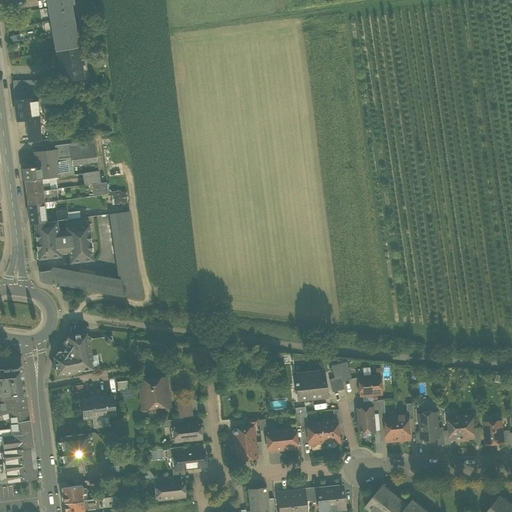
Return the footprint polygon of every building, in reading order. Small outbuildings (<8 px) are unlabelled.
[(49,0),(53,20),(72,17),(70,5),(73,4),(71,0),(49,0)] [(74,29),(72,17),(53,20),(58,50),(78,47),(76,35),(78,34),(77,28),(74,29)] [(80,59),(78,47),(58,50),(63,82),(83,78),(81,65),(83,65),(82,59),(80,59)] [(58,50),(55,50),(61,82),(63,82),(58,50)] [(13,81),(13,92),(30,92),(49,92),(49,81),(13,81)] [(49,92),(30,92),(30,99),(37,98),(37,99),(37,105),(56,105),(55,91),(49,92)] [(38,116),(37,105),(37,99),(37,98),(30,99),(30,92),(13,92),(14,101),(17,120),(26,119),(38,118),(38,116)] [(46,98),(37,99),(37,105),(38,116),(48,115),(46,98)] [(26,119),(29,142),(40,141),(38,118),(26,119)] [(94,140),(69,143),(71,157),(72,165),(97,162),(94,140)] [(56,151),(56,159),(57,159),(71,157),(69,143),(54,146),(55,151),(56,151)] [(23,169),(24,181),(41,179),(59,177),(57,159),(56,159),(56,151),(55,151),(35,153),(36,162),(37,162),(38,167),(23,169)] [(57,159),(59,177),(73,175),(72,165),(71,157),(57,159)] [(83,185),(91,184),(99,183),(98,172),(82,174),(83,185)] [(24,181),(26,193),(49,190),(48,183),(41,184),(41,179),(24,181)] [(106,183),(99,183),(91,184),(93,196),(108,194),(106,183)] [(56,189),(49,190),(26,193),(27,204),(43,202),(58,200),(56,189)] [(126,203),(125,190),(111,191),(111,204),(126,203)] [(34,223),(46,222),(44,210),(43,202),(27,204),(30,224),(34,223)] [(52,209),(44,210),(46,222),(53,221),(52,214),(52,209)] [(41,281),(142,300),(129,211),(110,214),(119,279),(60,269),(39,271),(41,281)] [(79,211),(67,213),(67,212),(52,214),(53,221),(56,221),(65,219),(68,219),(80,218),(79,211)] [(56,221),(53,221),(46,222),(34,223),(35,233),(37,232),(38,240),(36,241),(37,252),(39,251),(40,259),(60,257),(60,252),(58,233),(56,221)] [(66,227),(66,232),(68,251),(70,263),(92,260),(91,251),(89,252),(88,243),(90,243),(89,232),(87,232),(86,225),(66,227)] [(60,252),(68,251),(66,232),(58,233),(60,252)] [(64,374),(66,375),(74,373),(75,372),(75,370),(81,369),(83,370),(92,369),(92,368),(91,361),(92,360),(89,342),(87,340),(86,337),(86,333),(85,333),(68,336),(67,337),(69,343),(60,355),(54,357),(53,357),(57,375),(64,374)] [(340,376),(342,382),(350,379),(347,365),(346,362),(338,364),(340,376)] [(330,366),(333,378),(340,376),(338,364),(330,366)] [(0,398),(25,395),(22,371),(18,367),(18,368),(2,369),(0,368),(0,398)] [(299,384),(300,399),(326,396),(324,381),(322,381),(321,371),(294,374),(295,385),(299,384)] [(358,377),(360,396),(381,394),(379,375),(358,377)] [(344,389),(342,382),(340,376),(333,378),(329,379),(332,392),(344,389)] [(140,383),(143,407),(167,403),(164,379),(140,383)] [(117,383),(118,390),(134,388),(133,381),(117,383)] [(83,419),(92,418),(108,416),(116,415),(113,395),(102,397),(101,394),(88,396),(89,399),(80,400),(83,419)] [(0,407),(1,414),(8,411),(27,409),(25,395),(0,398),(0,407)] [(377,401),(371,401),(363,402),(363,408),(371,407),(372,410),(378,410),(378,417),(384,417),(385,417),(383,400),(377,401)] [(174,404),(175,417),(191,415),(190,402),(174,404)] [(359,431),(359,432),(373,431),(374,431),(372,410),(371,407),(363,408),(357,408),(358,420),(359,421),(360,421),(361,431),(360,431),(359,431)] [(27,409),(8,411),(9,418),(10,422),(28,420),(27,409)] [(335,420),(336,424),(342,422),(338,409),(332,410),(335,420)] [(423,439),(426,441),(429,438),(431,438),(435,440),(437,438),(437,437),(438,437),(437,428),(436,413),(435,413),(435,411),(433,409),(423,410),(421,412),(421,414),(420,414),(422,431),(422,439),(423,439)] [(0,414),(0,420),(9,418),(8,411),(1,414),(0,414)] [(396,414),(396,416),(398,440),(410,439),(409,419),(408,413),(407,413),(396,414)] [(472,414),(460,415),(462,439),(474,438),(473,428),(472,414)] [(451,440),(462,439),(460,415),(448,416),(449,430),(450,440),(451,440)] [(109,425),(108,416),(92,418),(93,427),(109,425)] [(387,441),(398,440),(396,416),(385,417),(384,417),(387,441)] [(162,421),(162,427),(173,426),(184,424),(183,418),(175,419),(162,421)] [(3,447),(4,451),(32,447),(30,433),(28,420),(10,422),(10,424),(10,429),(11,435),(2,436),(3,447)] [(327,421),(321,422),(323,442),(333,441),(336,444),(339,444),(341,441),(341,439),(339,437),(338,432),(337,432),(336,424),(335,420),(327,420),(327,421)] [(485,422),(487,444),(503,443),(502,431),(501,421),(485,422)] [(317,443),(323,442),(321,422),(315,423),(315,422),(307,423),(306,423),(307,428),(308,444),(311,446),(314,446),(317,443)] [(173,426),(175,441),(200,438),(199,423),(184,424),(173,426)] [(234,434),(235,445),(255,442),(253,428),(237,429),(235,428),(233,428),(232,430),(232,432),(234,434)] [(266,431),(268,451),(297,448),(295,428),(266,431)] [(63,461),(64,466),(92,463),(91,455),(94,452),(91,450),(90,446),(93,443),(90,441),(89,440),(92,437),(89,435),(88,433),(60,437),(60,442),(61,448),(62,455),(63,461)] [(256,454),(255,442),(235,445),(236,455),(235,457),(235,459),(237,460),(239,460),(240,459),(256,457),(256,454)] [(166,448),(167,456),(175,455),(175,454),(175,453),(184,452),(184,446),(166,448)] [(4,451),(5,462),(7,482),(35,478),(32,447),(4,451)] [(176,468),(177,469),(184,468),(202,466),(204,465),(204,462),(201,460),(203,456),(202,450),(184,452),(175,453),(175,454),(175,455),(175,456),(174,456),(176,466),(176,467),(176,468)] [(173,481),(173,475),(153,478),(154,484),(156,484),(156,483),(173,481)] [(156,484),(158,499),(184,496),(182,480),(173,481),(156,483),(156,484)] [(343,509),(344,511),(345,510),(342,484),(341,484),(341,486),(318,489),(317,487),(316,487),(318,502),(318,506),(334,505),(334,510),(343,509)] [(372,511),(402,511),(406,507),(393,496),(395,494),(383,484),(365,506),(372,511)] [(61,488),(63,503),(82,500),(87,500),(87,499),(86,493),(86,488),(82,488),(81,485),(61,488)] [(316,487),(309,488),(302,488),(303,490),(304,490),(305,501),(311,501),(311,503),(318,502),(316,487)] [(249,490),(251,511),(266,511),(266,498),(265,488),(249,490)] [(288,511),(291,511),(290,511),(305,511),(305,501),(304,490),(303,490),(279,493),(280,511),(288,511)] [(408,505),(395,494),(393,496),(406,507),(408,505)] [(511,511),(511,508),(510,507),(511,505),(500,495),(486,511),(511,511)] [(87,500),(82,500),(83,508),(102,506),(102,503),(101,498),(87,499),(87,500)] [(408,505),(406,507),(402,511),(423,511),(424,509),(412,499),(408,505)] [(83,511),(83,508),(82,500),(63,503),(64,511),(83,511)]
